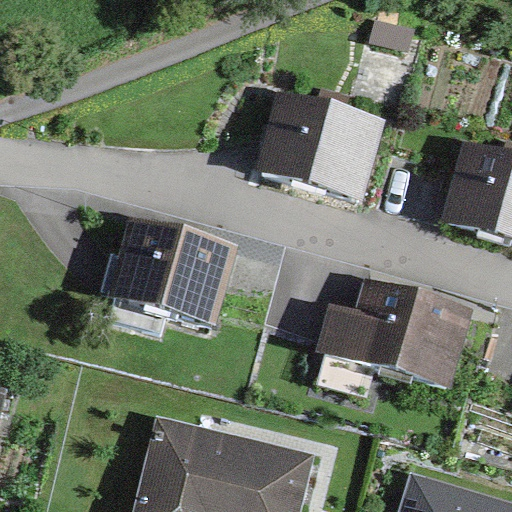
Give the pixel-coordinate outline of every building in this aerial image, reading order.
[(383,128),(286,108),(269,187),(367,207),(383,128)] [(511,169),(474,160),(454,241),(511,255),(511,169)] [(248,247),(133,225),(116,310),(232,332),(248,247)] [(461,308),(338,282),(321,364),(444,390),(461,308)] [(0,394),(0,453),(14,398),(0,394)] [(307,511),(319,465),(164,424),(140,511),(307,511)] [(511,511),(511,507),(412,478),(401,511),(511,511)]
